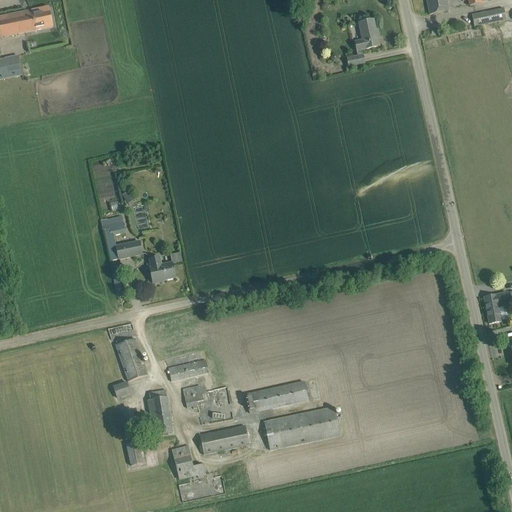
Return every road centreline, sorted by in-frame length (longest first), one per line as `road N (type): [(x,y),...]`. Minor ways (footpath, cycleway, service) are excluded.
road 1 (unclassified): [(0,346),(457,244)]
road 2 (unclassified): [(457,244),(402,0)]
road 3 (unclassified): [(511,482),(457,244)]
